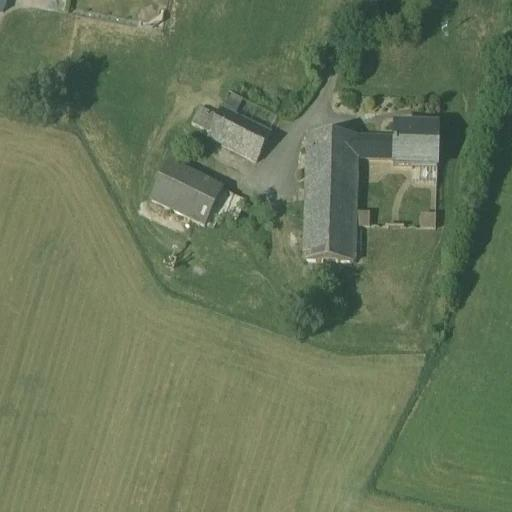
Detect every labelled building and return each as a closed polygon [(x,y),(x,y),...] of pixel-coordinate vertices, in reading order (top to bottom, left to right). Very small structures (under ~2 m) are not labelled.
[(219,120),(201,111),(193,128),(210,137),(219,120)] [(272,137),(223,113),(219,120),(210,137),(208,141),(258,166),(272,137)] [(439,132),(394,131),(394,143),(357,142),(357,162),(394,163),(394,170),(438,171),(439,132)] [(357,140),(307,138),(305,212),(356,214),(357,162),(357,142),(357,140)] [(223,194),(168,167),(151,203),(206,231),(207,229),(223,194)] [(246,206),(223,194),(207,229),(214,232),(221,218),(237,225),(246,206)] [(356,214),(305,212),(304,265),(354,267),(356,214)]
